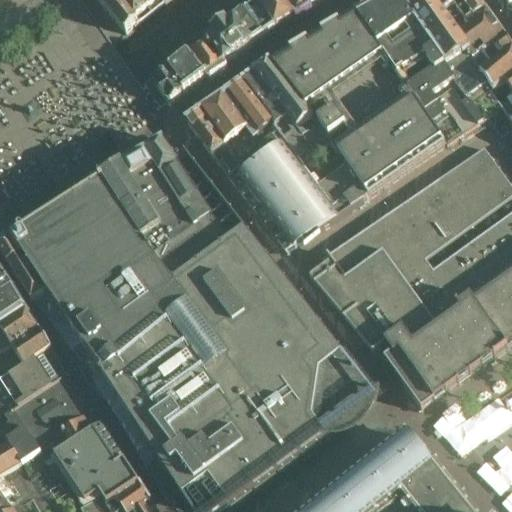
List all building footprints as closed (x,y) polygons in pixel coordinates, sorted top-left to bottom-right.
[(117,0),(95,0),(126,37),(140,25),(117,0)] [(158,0),(117,0),(140,25),(163,5),(158,0)] [(279,0),(266,0),(259,7),(276,32),(295,21),(279,0)] [(279,0),(295,21),(310,12),(300,0),(279,0)] [(300,0),(310,12),(323,4),(320,0),(300,0)] [(394,0),(389,0),(381,5),(386,16),(409,51),(404,54),(423,82),(421,84),(432,101),(446,120),(461,142),(484,126),(471,108),(470,109),(454,86),(444,72),(420,37),(394,0)] [(428,0),(394,0),(420,37),(444,72),(469,55),(465,49),(453,33),(442,19),(428,0)] [(485,13),(476,0),(428,0),(442,19),(448,14),(458,30),(453,33),(465,49),(475,42),(465,28),(485,13)] [(511,0),(501,0),(511,14),(511,0)] [(447,151),(461,142),(446,120),(432,101),(421,84),(423,82),(404,54),(409,51),(386,16),(381,5),(359,17),(356,19),(406,96),(431,132),(447,151)] [(248,16),(246,17),(264,41),(276,32),(259,7),(257,9),(253,7),(248,11),(248,16)] [(465,49),(469,55),(474,62),(503,39),(485,13),(465,28),(475,42),(465,49)] [(246,17),(235,25),(253,48),(264,41),(246,17)] [(337,161),(368,203),(447,151),(431,132),(406,96),(356,19),(270,70),(311,124),(301,132),(304,137),(306,135),(309,138),(314,133),(312,131),(315,128),(337,161)] [(214,40),(207,45),(208,46),(225,69),(253,48),(235,25),(234,23),(228,28),(226,25),(211,36),(214,40)] [(491,97),(505,86),(511,80),(511,51),(503,39),(474,62),(469,55),(444,72),(454,86),(470,109),(471,108),(490,94),(491,97)] [(207,81),(225,69),(208,46),(191,59),(207,81)] [(187,59),(167,74),(169,77),(184,98),(207,81),(191,59),(189,61),(187,59)] [(314,133),(309,138),(306,135),(304,137),(301,132),(311,124),(270,70),(257,79),(255,80),(284,119),(310,155),(323,171),(337,161),(315,128),(312,131),(314,133)] [(148,88),(163,111),(167,108),(168,109),(169,109),(184,98),(169,77),(162,81),(159,78),(146,86),(148,88)] [(255,80),(243,89),(276,134),(285,127),(288,131),(283,134),(286,137),(281,140),(283,143),(297,163),(310,155),(284,119),(255,80)] [(511,80),(505,86),(511,95),(508,98),(510,100),(499,107),(491,97),(490,94),(471,108),(484,126),(503,112),(511,124),(511,80)] [(243,89),(228,100),(227,100),(251,131),(268,153),(283,143),(281,140),(276,134),(243,89)] [(227,100),(200,118),(224,150),(251,131),(227,100)] [(188,127),(188,128),(207,153),(212,159),(224,150),(200,118),(194,122),(189,126),(188,127)] [(323,171),(311,181),(304,172),(297,163),(283,143),(268,153),(251,131),(224,150),(242,175),(233,181),(236,185),(231,189),(265,233),(286,259),(288,258),(301,249),(302,249),(342,222),(364,207),(364,206),(368,204),(368,203),(337,161),(323,171)] [(163,146),(162,146),(162,147),(147,156),(146,156),(145,157),(181,213),(210,191),(186,161),(178,168),(163,146)] [(224,150),(212,159),(212,160),(218,167),(217,168),(220,172),(226,179),(229,183),(233,180),(233,181),(242,175),(224,150)] [(314,288),(343,322),(425,264),(511,201),(511,191),(484,153),(329,259),(328,258),(327,259),(331,266),(310,281),(315,287),(314,288)] [(124,169),(122,170),(158,229),(181,213),(145,157),(143,158),(138,161),(124,169)] [(158,229),(122,170),(121,170),(121,171),(103,182),(102,182),(102,183),(151,263),(153,261),(156,265),(163,260),(162,258),(166,255),(169,254),(172,252),(158,229)] [(91,193),(89,194),(81,200),(80,199),(49,219),(110,302),(71,331),(88,355),(98,370),(102,377),(100,379),(118,403),(132,392),(157,426),(173,414),(182,426),(184,425),(204,453),(215,444),(233,431),(243,424),(264,408),(317,437),(320,435),(329,440),(377,405),(361,385),(275,369),(266,357),(261,349),(255,341),(237,318),(220,294),(202,270),(190,254),(174,266),(166,255),(162,258),(163,260),(156,265),(153,261),(151,263),(102,183),(95,187),(96,188),(90,192),(91,193)] [(224,210),(210,191),(181,213),(158,229),(172,252),(209,225),(207,222),(224,210)] [(228,215),(224,210),(207,222),(209,225),(172,252),(169,254),(166,255),(174,266),(190,254),(186,248),(222,221),(221,220),(228,215)] [(246,238),(228,215),(221,220),(222,221),(186,248),(190,254),(202,270),(246,238)] [(33,229),(23,236),(22,235),(18,238),(17,237),(10,241),(11,241),(9,241),(47,296),(52,303),(71,331),(110,302),(49,219),(33,229)] [(511,233),(505,223),(480,240),(511,284),(511,233)] [(264,261),(246,238),(202,270),(220,294),(264,261)] [(511,284),(480,240),(456,258),(511,335),(511,284)] [(0,252),(1,254),(9,267),(8,267),(20,287),(20,286),(32,305),(35,303),(39,301),(42,298),(43,299),(47,296),(9,241),(9,242),(0,247),(0,252)] [(511,335),(456,258),(443,267),(433,274),(432,275),(450,300),(476,337),(495,363),(511,350),(511,335)] [(282,284),(264,261),(220,294),(237,318),(282,284)] [(433,274),(425,264),(343,322),(372,357),(402,335),(450,300),(432,275),(433,274)] [(15,294),(0,272),(0,331),(26,313),(15,294)] [(301,307),(282,284),(237,318),(255,341),(301,307)] [(35,304),(41,312),(52,303),(47,296),(43,299),(42,298),(39,301),(35,303),(36,304),(35,304)] [(403,390),(440,363),(476,337),(450,300),(402,335),(408,343),(416,338),(420,343),(399,358),(398,357),(385,366),(403,390)] [(52,303),(41,312),(45,316),(64,341),(73,354),(82,366),(89,377),(94,383),(100,379),(102,377),(98,370),(88,355),(71,331),(52,303)] [(318,330),(301,307),(255,341),(261,349),(287,354),(318,330)] [(39,334),(39,333),(27,315),(27,314),(26,313),(0,331),(0,332),(10,350),(12,352),(39,334)] [(328,342),(318,330),(287,354),(261,349),(266,357),(299,363),(300,363),(328,342)] [(0,433),(9,428),(0,414),(0,356),(10,350),(0,332),(0,433)] [(12,352),(17,360),(24,370),(51,352),(44,341),(44,340),(43,340),(39,334),(12,352)] [(402,335),(372,357),(373,358),(378,354),(385,364),(384,364),(385,366),(398,357),(399,358),(420,343),(416,338),(408,343),(402,335)] [(458,389),(495,363),(476,337),(440,363),(458,389)] [(346,365),(328,342),(300,363),(340,370),(346,365)] [(66,376),(62,369),(61,368),(60,370),(56,363),(58,362),(53,355),(51,356),(49,353),(51,352),(24,370),(9,379),(0,385),(0,396),(14,416),(68,380),(68,379),(67,380),(65,377),(66,376)] [(361,385),(346,365),(340,370),(300,363),(299,363),(266,357),(275,369),(361,385)] [(24,370),(17,360),(3,369),(9,379),(24,370)] [(403,390),(413,404),(422,416),(458,389),(440,363),(403,390)] [(70,449),(100,429),(99,428),(100,428),(98,426),(97,427),(97,426),(95,427),(90,419),(92,418),(93,417),(92,415),(92,416),(76,390),(75,391),(72,385),(68,379),(68,380),(14,416),(38,453),(63,438),(70,449)] [(118,403),(100,379),(94,383),(110,409),(118,403)] [(132,444),(157,426),(132,392),(110,409),(124,431),(132,444)] [(0,483),(41,458),(38,453),(14,416),(0,396),(0,414),(9,428),(0,433),(0,483)] [(289,470),(325,443),(329,440),(320,435),(317,437),(264,408),(243,424),(260,446),(268,441),(289,470)] [(157,426),(132,444),(147,472),(148,472),(148,473),(170,508),(185,498),(177,487),(198,472),(211,462),(204,453),(184,425),(182,426),(173,414),(157,426)] [(289,470),(268,441),(260,446),(243,424),(233,431),(271,483),(289,470)] [(83,476),(77,467),(110,444),(100,429),(54,460),(50,453),(41,458),(44,465),(49,461),(62,482),(63,481),(67,479),(70,484),(83,476)] [(215,444),(253,496),(271,483),(233,431),(215,444)] [(464,511),(424,461),(408,442),(320,511),(464,511)] [(85,511),(103,503),(108,510),(137,490),(140,488),(110,444),(77,467),(83,476),(70,484),(67,479),(63,481),(68,488),(63,491),(66,495),(70,492),(83,511),(85,511)] [(227,511),(230,511),(253,496),(215,444),(204,453),(211,462),(198,472),(223,506),(227,511)] [(41,458),(0,483),(0,511),(53,511),(70,501),(66,495),(63,491),(68,488),(63,481),(62,482),(49,461),(44,465),(41,458)] [(196,511),(212,511),(223,506),(198,472),(177,487),(185,498),(196,511)] [(139,511),(150,505),(150,504),(147,500),(145,496),(142,492),(140,489),(140,488),(137,490),(108,510),(109,511),(139,511)] [(81,511),(73,500),(67,504),(71,511),(81,511)] [(109,511),(108,510),(103,503),(85,511),(109,511)]
